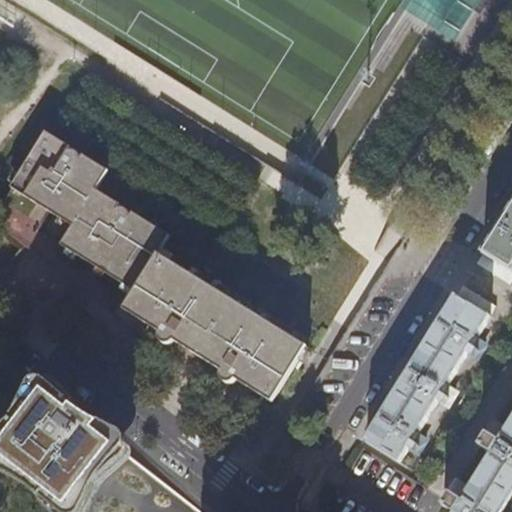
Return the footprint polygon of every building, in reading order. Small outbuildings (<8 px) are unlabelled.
[(455,0),(440,23),(457,34),(477,0),(455,0)] [(249,387),(274,403),(309,347),(160,254),(171,236),(99,191),(111,172),(48,133),(13,189),(38,205),(51,213),(75,228),(63,247),(88,262),(97,268),(130,289),(127,295),(133,299),(126,311),(152,327),(162,333),(164,335),(160,342),(164,344),(165,345),(166,345),(167,346),(168,346),(169,346),(170,346),(171,346),(172,345),(173,345),(174,345),(174,344),(175,344),(176,343),(176,342),(223,372),(223,373),(222,375),(222,377),(222,378),(223,380),(224,382),(226,383),(227,384),(229,384),(230,385),(231,385),(233,384),(234,384),(235,383),(237,383),(237,382),(238,381),(249,387)] [(511,209),(485,254),(511,271),(511,209)] [(487,301),(466,288),(370,440),(402,461),(410,449),(417,454),(427,439),(420,434),(440,403),(446,408),(457,391),(450,386),(469,356),(476,360),(487,344),(480,339),(493,319),(480,311),(487,301)] [(68,511),(191,511),(47,398),(1,458),(68,511)] [(503,511),(511,499),(511,427),(510,431),(497,423),(481,449),(493,457),(471,491),(460,483),(445,507),(452,511),(503,511)]
